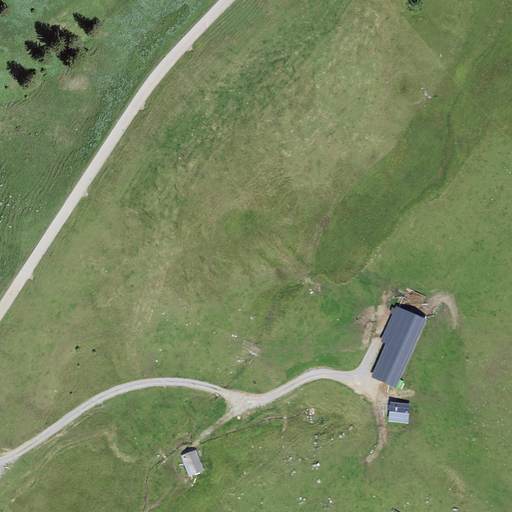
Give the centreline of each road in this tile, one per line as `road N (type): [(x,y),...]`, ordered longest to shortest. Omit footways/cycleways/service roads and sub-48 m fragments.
road 1 (track): [(228,0),(165,63),(0,311)]
road 2 (track): [(245,402),(191,382),(144,382),(96,399),(0,463)]
road 3 (track): [(245,402),(320,372),(376,392)]
